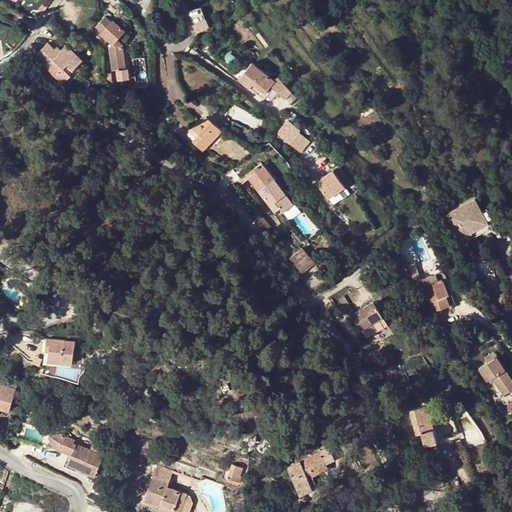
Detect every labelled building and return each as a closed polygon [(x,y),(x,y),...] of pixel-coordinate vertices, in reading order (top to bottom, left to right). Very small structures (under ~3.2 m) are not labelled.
[(112,22),(106,16),(96,26),(102,32),(101,33),(113,44),(125,31),(113,20),(112,22)] [(199,31),(211,24),(207,17),(196,23),(199,31)] [(34,54),(62,82),(70,74),(63,68),(67,63),(73,69),(82,59),(66,43),(61,49),(58,52),(54,48),(47,41),(34,54)] [(144,58),(133,59),(136,88),(148,86),(144,58)] [(273,82),(274,80),(252,62),(238,79),(260,97),(273,82)] [(273,82),(281,91),(287,86),(278,76),(274,80),(273,82)] [(199,134),(196,137),(192,141),(202,150),(221,130),(206,115),(200,122),(198,120),(192,127),(199,134)] [(276,133),(301,153),(312,139),(287,119),(276,133)] [(199,134),(192,127),(188,130),(196,137),(199,134)] [(250,178),(269,205),(275,201),(280,207),(283,211),(293,204),(265,166),(250,178)] [(336,169),(318,181),(329,198),(347,185),(336,169)] [(475,199),(446,215),(460,239),(467,235),(488,223),(481,210),(475,199)] [(275,201),(269,205),(275,211),(280,207),(275,201)] [(488,223),(467,235),(470,240),(496,226),(485,207),(481,210),(488,223)] [(270,227),(261,215),(256,219),(265,230),(270,227)] [(314,263),(302,248),(291,257),(303,272),(314,263)] [(439,273),(419,281),(431,312),(454,303),(451,293),(452,292),(446,275),(444,273),(442,272),(439,273)] [(371,303),(349,316),(358,330),(380,318),(371,303)] [(374,344),(393,335),(390,327),(370,336),(374,344)] [(47,359),(72,362),(75,341),(46,337),(45,350),(46,350),(48,350),(47,359)] [(476,364),(479,369),(497,357),(494,352),(476,364)] [(511,380),(497,357),(479,369),(487,381),(492,378),(504,396),(511,390),(511,380)] [(0,375),(0,385),(15,390),(18,381),(0,375)] [(0,407),(9,410),(15,390),(0,385),(0,407)] [(426,406),(409,411),(416,435),(421,434),(425,445),(437,442),(426,406)] [(68,437),(61,434),(49,435),(49,438),(54,447),(71,455),(67,463),(77,467),(78,469),(95,476),(106,450),(92,445),(90,450),(77,444),(76,444),(73,443),(74,440),(68,437)] [(320,452),(288,467),(300,494),(311,489),(306,479),(312,477),(314,475),(312,470),(325,463),(320,452)] [(172,472),(182,476),(187,460),(177,457),(172,472)] [(197,464),(187,460),(182,476),(191,479),(197,464)] [(328,469),(325,463),(312,470),(314,475),(328,469)] [(232,464),(227,477),(237,481),(240,482),(242,477),(240,476),(242,468),(232,464)] [(468,465),(457,468),(459,475),(470,472),(468,465)] [(144,501),(160,506),(161,504),(174,509),(176,504),(181,506),(186,494),(167,487),(172,474),(156,468),(144,501)] [(470,472),(459,475),(464,489),(475,485),(470,472)] [(317,487),(312,477),(306,479),(311,489),(317,487)]
